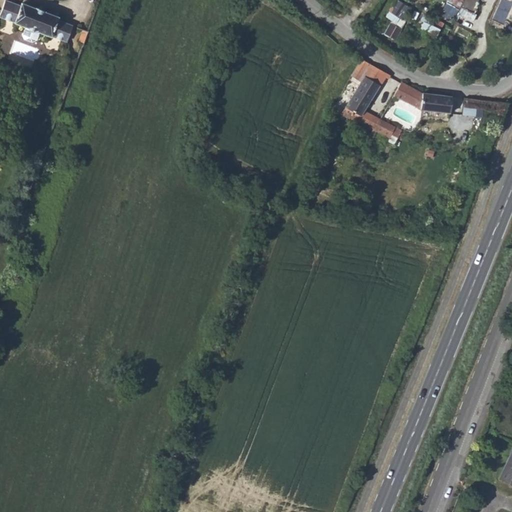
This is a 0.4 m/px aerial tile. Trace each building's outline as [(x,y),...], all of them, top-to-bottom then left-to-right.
[(20,4),(7,0),(3,0),(0,10),(0,17),(66,41),(72,24),(57,19),(58,16),(21,2),(20,4)] [(400,0),(395,0),(387,16),(392,19),(385,32),(395,38),(412,6),(400,0)] [(453,20),(459,7),(446,1),(440,15),(453,20)] [(427,50),(435,54),(437,50),(429,46),(427,50)] [(371,97),(379,86),(384,77),(387,79),(390,75),(369,64),(361,59),(352,76),(361,81),(342,114),(355,120),(356,118),(373,126),(372,127),(389,136),(391,134),(397,137),(401,130),(363,110),(371,97)] [(420,108),(449,112),(451,96),(422,92),(401,81),(393,96),(420,108)] [(511,452),(499,480),(511,485),(511,452)]
